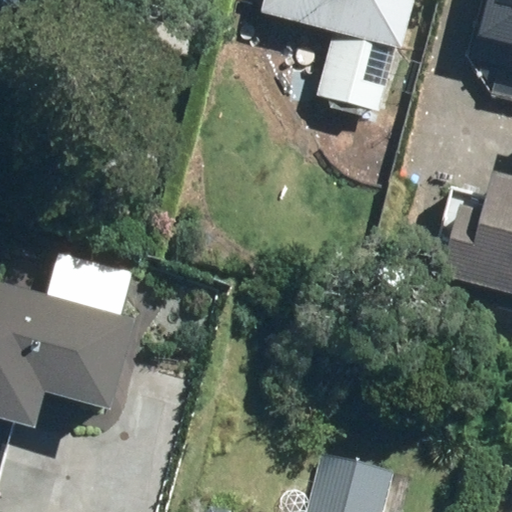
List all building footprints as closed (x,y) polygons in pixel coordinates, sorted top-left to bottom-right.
[(430,0),(273,0),(350,23),(329,93),(398,113),(430,0)] [(511,0),(505,0),(496,46),(511,48),(511,0)] [(511,170),(446,153),(416,266),(511,291),(511,170)] [(0,511),(102,511),(116,428),(69,421),(60,476),(0,466),(0,511)] [(408,511),(422,455),(337,435),(319,511),(408,511)]
